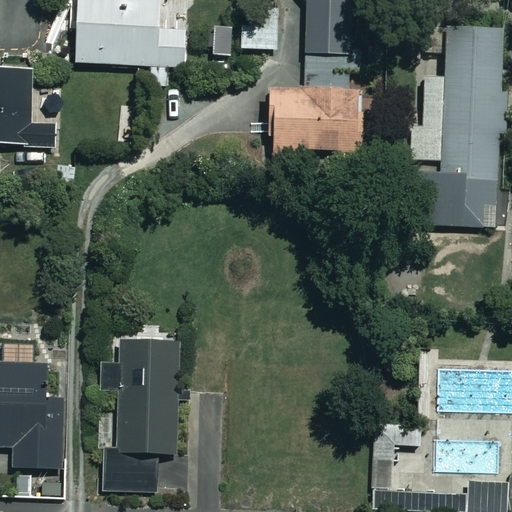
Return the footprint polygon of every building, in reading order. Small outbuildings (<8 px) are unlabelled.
[(167,91),(168,69),(187,70),(188,33),(159,32),(160,0),(77,0),(75,66),(150,68),(149,90),(167,91)] [(304,0),(306,2),(305,91),(351,92),(352,0),(304,0)] [(276,52),(278,10),(242,9),(240,51),(276,52)] [(456,27),(449,26),(445,77),(414,76),(411,160),(441,162),(440,173),(467,174),(467,179),(498,181),(499,181),(501,133),(508,133),(509,92),(503,92),(505,29),(456,27)] [(33,75),(0,74),(0,147),(54,149),(55,123),(31,122),(33,75)] [(351,92),(270,94),(272,163),(303,162),(303,153),(336,153),(337,165),(361,164),(359,91),(351,92)] [(440,173),(421,173),(420,226),(496,228),(498,181),(467,179),(467,174),(440,173)] [(177,346),(122,345),(122,393),(117,393),(116,451),(106,451),(105,493),(158,494),(158,456),(176,456),(177,346)] [(33,348),(1,347),(1,368),(0,367),(0,451),(13,452),(12,470),(62,471),(64,403),(41,403),(42,367),(33,367),(33,348)] [(373,488),(393,488),(395,445),(421,446),(421,425),(416,425),(376,424),(375,424),(373,488)] [(507,511),(508,484),(469,482),(468,494),(467,511),(507,511)] [(421,511),(467,511),(468,494),(374,491),(373,510),(421,511)]
